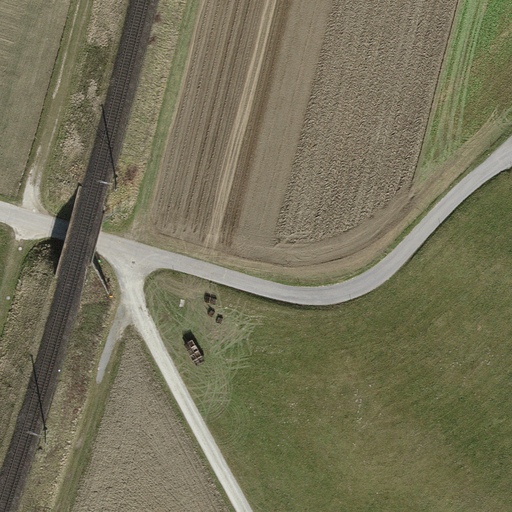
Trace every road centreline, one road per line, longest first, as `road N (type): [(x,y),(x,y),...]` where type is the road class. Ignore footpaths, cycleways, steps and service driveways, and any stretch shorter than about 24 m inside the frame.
road 1 (unclassified): [(511,149),(476,174),(385,267),(336,295),(284,292),(0,213)]
road 2 (track): [(0,299),(86,0)]
road 3 (track): [(138,254),(199,0)]
road 4 (track): [(131,293),(250,511)]
road 5 (track): [(131,293),(58,511)]
